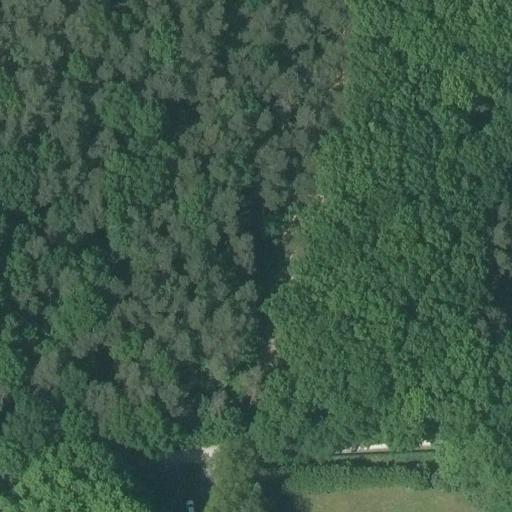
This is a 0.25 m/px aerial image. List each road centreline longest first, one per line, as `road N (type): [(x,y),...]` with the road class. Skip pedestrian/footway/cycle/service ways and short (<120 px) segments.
road 1 (track): [(0,464),(511,435)]
road 2 (track): [(0,293),(98,0)]
